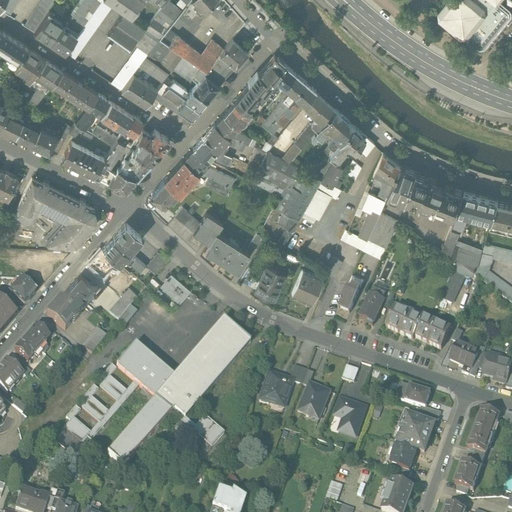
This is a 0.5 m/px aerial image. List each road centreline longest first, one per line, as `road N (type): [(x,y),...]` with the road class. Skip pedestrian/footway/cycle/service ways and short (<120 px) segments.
road 1 (residential): [(469,389),(285,326),(233,297),(125,208)]
road 2 (residential): [(511,197),(448,179),(395,152),(272,38)]
road 3 (residential): [(185,138),(0,18)]
road 4 (primary): [(342,0),(419,59),(511,102)]
road 5 (residential): [(125,208),(0,349)]
road 6 (residential): [(0,144),(125,208)]
road 7 (residential): [(272,38),(185,138)]
road 8 (residential): [(469,389),(426,511)]
